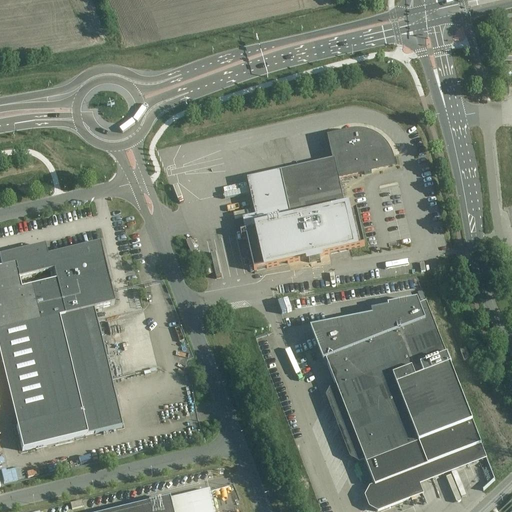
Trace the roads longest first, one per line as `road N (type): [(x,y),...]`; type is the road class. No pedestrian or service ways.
road 1 (unknown): [(186,307),(155,311),(165,382),(117,439),(22,461),(0,386)]
road 2 (unclassified): [(0,502),(237,441)]
road 3 (unknown): [(246,288),(274,320),(340,511)]
road 4 (primary): [(414,10),(181,74)]
road 5 (primary): [(187,92),(416,26)]
road 6 (tertiary): [(447,119),(480,280),(511,344)]
road 7 (unclassified): [(237,441),(153,222)]
road 8 (primary): [(181,74),(143,80),(102,69),(11,104)]
road 9 (residential): [(511,273),(496,224),(486,114)]
road 10 (unclassified): [(0,215),(133,183)]
road 11 (unknown): [(411,178),(364,193),(377,230),(420,220)]
